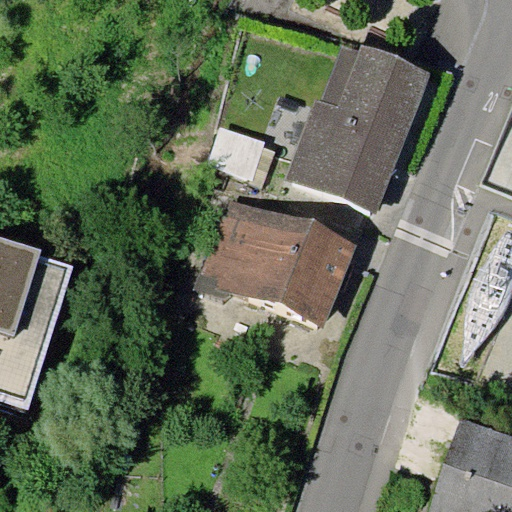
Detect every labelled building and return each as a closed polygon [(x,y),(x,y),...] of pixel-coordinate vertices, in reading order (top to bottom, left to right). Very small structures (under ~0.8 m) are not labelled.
[(359,52),(343,45),(321,101),(316,99),(285,178),(377,212),(431,72),(362,45),(359,52)] [(265,141),(221,126),(208,166),(252,181),(251,184),(262,188),(275,150),(263,146),(265,141)] [(324,329),(356,245),(230,197),(194,289),(227,301),(230,293),(324,329)] [(0,399),(29,409),(75,267),(40,256),(41,250),(0,235),(0,399)] [(510,511),(511,436),(459,418),(425,511),(510,511)]
